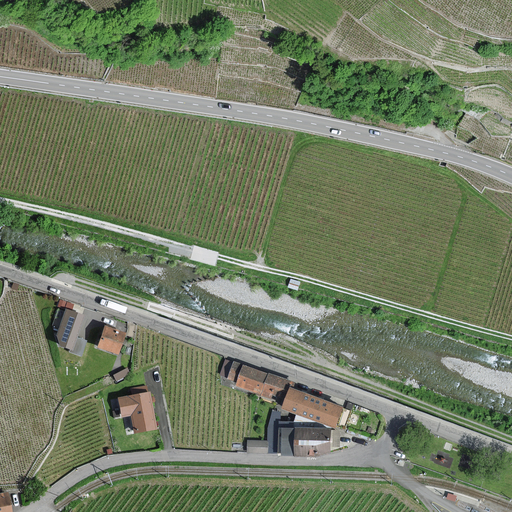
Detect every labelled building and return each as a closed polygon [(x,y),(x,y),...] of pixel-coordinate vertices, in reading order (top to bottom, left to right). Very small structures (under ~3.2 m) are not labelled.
[(299,289),(301,282),(291,279),(289,286),(299,289)] [(85,315),(65,308),(56,336),(59,345),(70,349),(72,349),(77,337),(85,315)] [(104,326),(97,347),(118,354),(126,333),(104,326)] [(87,341),(77,337),(72,349),(70,349),(69,352),(82,357),(87,341)] [(275,393),(284,396),(285,396),(291,381),(236,360),(235,362),(227,359),(221,374),(240,381),(240,384),(273,396),(275,393)] [(127,368),(113,375),(116,381),(130,374),(127,368)] [(294,386),(289,398),(285,396),(284,396),(281,405),(313,416),(334,425),(338,426),(346,405),(294,386)] [(150,392),(119,397),(122,417),(131,415),(134,433),(157,429),(150,392)] [(312,419),(299,414),(295,426),(268,426),(268,441),(249,441),(248,452),(316,455),(335,448),(335,428),(335,427),(334,425),(313,416),(312,419)] [(0,494),(0,511),(11,511),(7,493),(0,494)]
